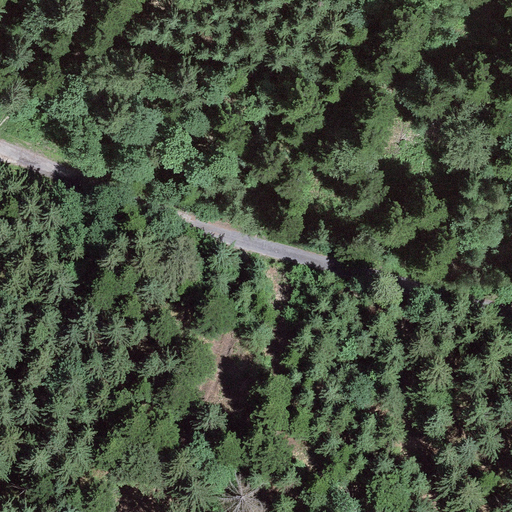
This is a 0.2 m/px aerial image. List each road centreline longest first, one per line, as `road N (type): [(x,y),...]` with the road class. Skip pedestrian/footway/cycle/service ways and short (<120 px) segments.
road 1 (track): [(0,145),(158,214),(511,315)]
road 2 (track): [(128,0),(0,124)]
